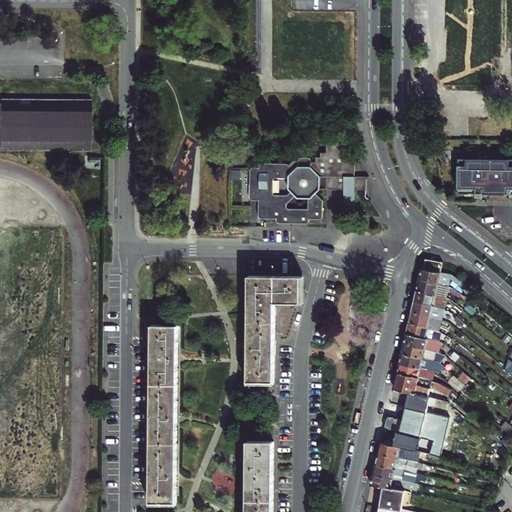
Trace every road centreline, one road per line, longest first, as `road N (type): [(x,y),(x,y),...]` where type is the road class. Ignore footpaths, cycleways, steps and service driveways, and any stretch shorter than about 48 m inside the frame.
road 1 (residential): [(0,1),(128,2),(126,249)]
road 2 (tertiary): [(511,271),(437,212),(405,173),(397,135),(397,0)]
road 3 (residential): [(124,511),(126,249)]
road 4 (residential): [(299,511),(301,355),(325,259)]
road 5 (tertiary): [(373,0),(378,140),(401,197),(427,226)]
road 6 (residential): [(402,277),(348,511)]
road 7 (residential): [(126,249),(325,259)]
